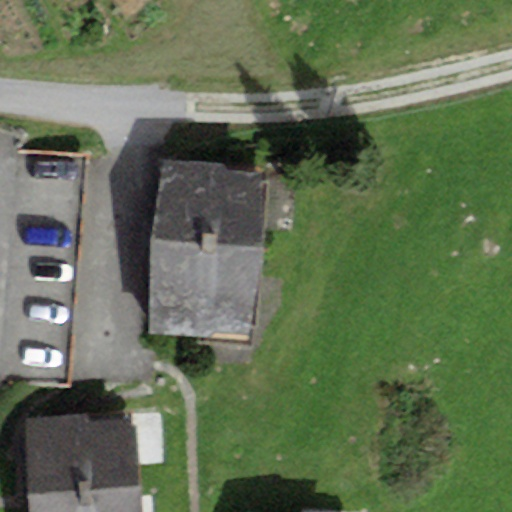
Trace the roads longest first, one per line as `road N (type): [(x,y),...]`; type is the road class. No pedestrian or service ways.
road 1 (track): [(186,112),(356,100),(511,63)]
road 2 (unclassified): [(186,112),(0,96)]
